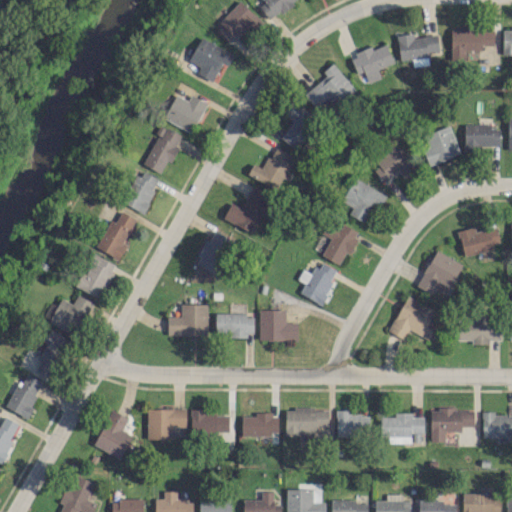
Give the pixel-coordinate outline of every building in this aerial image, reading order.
[(268,19),(297,0),(262,0),(264,2),(259,5),(268,19)] [(215,28),(230,42),(247,23),(254,30),(262,22),(240,1),(215,28)] [(502,54),(511,54),(511,27),(502,28),(502,54)] [(450,28),(450,59),(465,60),(465,50),(481,50),(481,45),(493,45),(493,29),(450,28)] [(396,34),(398,60),(412,59),(412,65),(420,64),(427,64),(426,51),(438,50),(436,34),(413,36),(412,33),(396,34)] [(212,80),(221,62),(227,65),(233,52),(199,37),(189,61),(199,65),(196,73),(212,80)] [(367,82),(380,77),(377,68),(393,63),(385,43),(372,48),(371,47),(349,55),(356,73),(363,71),(367,82)] [(315,108),(328,98),(335,107),(355,91),(333,62),(322,70),(326,75),(303,93),(315,108)] [(206,101),(190,95),(188,100),(174,94),(163,119),(192,132),(206,101)] [(317,117),(294,99),(283,113),(292,120),(279,137),(293,148),(317,117)] [(182,135),(160,125),(142,164),(160,172),(166,160),(170,162),(182,135)] [(429,164),(459,153),(449,125),(418,136),(429,164)] [(464,125),(464,146),(499,147),(499,125),(464,125)] [(396,171),(405,179),(418,164),(395,143),(371,170),(385,182),(396,171)] [(247,174),(276,188),(292,155),(273,146),(262,168),(252,163),(247,174)] [(135,175),(122,202),(142,212),(158,178),(143,171),(140,177),(135,175)] [(369,224),(383,191),(352,177),(341,201),(351,206),(348,214),(369,224)] [(230,202),(222,218),(252,232),(269,197),(251,188),(241,208),(230,202)] [(110,219),(95,246),(118,259),(126,244),(122,242),(135,218),(121,211),(115,221),(110,219)] [(358,233),(342,223),(338,230),(326,222),(320,232),(330,238),(320,253),(339,265),(358,233)] [(463,255),(500,246),(495,226),(476,231),(475,226),(457,230),(463,255)] [(196,263),(214,273),(231,239),(213,230),(207,242),(206,242),(196,263)] [(462,263),(435,249),(416,285),(431,293),(437,281),(450,288),(462,263)] [(99,297),(114,262),(93,253),(84,274),(79,272),(73,285),(99,297)] [(301,268),(297,279),(304,282),(299,293),(321,303),(336,268),(319,260),(313,273),(301,268)] [(48,322),(75,335),(92,301),(77,294),(72,303),(61,297),(48,322)] [(427,339),(435,322),(430,319),(435,309),(406,295),(388,331),(403,338),(408,329),(427,339)] [(206,303),(180,304),(180,316),(166,316),(167,335),(207,334),(206,303)] [(258,310),(258,340),(297,340),(296,322),(285,322),(285,309),(258,310)] [(252,313),(214,314),(215,335),(253,334),(252,313)] [(470,343),(488,344),(489,339),(500,339),(500,317),(457,316),(456,339),(470,339),(470,343)] [(33,370),(50,378),(70,340),(49,328),(42,341),(47,344),(33,370)] [(24,417),(44,383),(24,372),(5,406),(24,417)] [(127,416),(110,408),(93,446),(121,458),(131,435),(121,430),(127,416)] [(173,438),(173,427),(185,426),(185,408),(146,408),(147,439),(173,438)] [(284,408),(284,435),(322,436),(322,426),(327,426),(328,408),(284,408)] [(473,409),(437,408),(437,410),(429,410),(429,441),(444,441),(444,430),(460,431),(460,425),(473,426),(473,409)] [(228,433),(228,411),(190,411),(191,434),(228,433)] [(369,413),(336,412),(335,436),(368,437),(369,413)] [(389,443),(410,443),(410,432),(423,432),(423,416),(411,416),(411,412),(393,412),(393,416),(380,416),(380,436),(389,436),(389,443)] [(240,415),(241,435),(277,434),(277,413),(255,413),(255,415),(240,415)] [(511,413),(481,414),(481,438),(511,438),(511,413)] [(0,461),(1,462),(19,423),(4,416),(0,423),(0,461)] [(93,481),(75,475),(70,489),(64,487),(59,502),(62,503),(58,511),(75,511),(77,509),(84,511),(93,511),(97,503),(86,499),(93,481)] [(285,511),(324,511),(325,501),(320,501),(320,489),(286,488),(285,511)] [(191,511),(192,502),(184,502),(184,498),(177,498),(177,490),(163,490),(163,498),(154,498),(154,511),(191,511)] [(242,498),(241,511),(279,511),(280,503),(272,503),(272,491),(261,491),(261,499),(242,498)] [(374,500),(373,511),(408,511),(409,500),(402,500),(402,493),(385,493),(385,500),(374,500)] [(461,511),(499,511),(499,493),(461,493),(461,511)] [(229,511),(230,499),(198,498),(198,511),(229,511)] [(141,511),(142,499),(111,499),(111,511),(141,511)] [(366,511),(366,503),(355,503),(355,499),(330,499),(329,511),(366,511)] [(417,499),(417,511),(454,511),(454,503),(442,503),(442,500),(417,499)]
